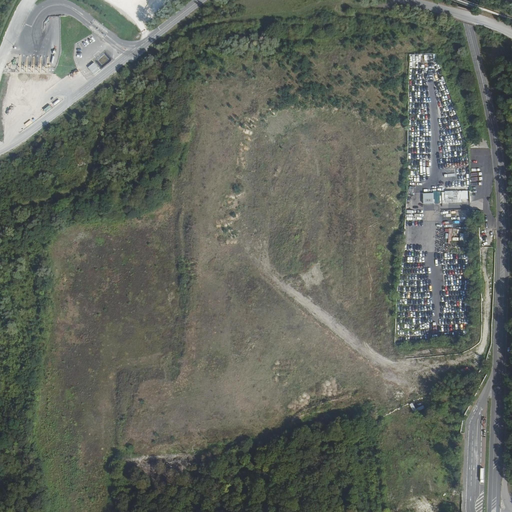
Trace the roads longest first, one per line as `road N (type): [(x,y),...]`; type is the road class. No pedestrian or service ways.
road 1 (secondary): [(493,511),(501,186),(461,0)]
road 2 (track): [(220,69),(415,47),(432,38),(425,25),(341,13),(347,0),(383,7),(396,0)]
road 3 (track): [(0,212),(78,187),(111,106),(118,65)]
road 4 (track): [(246,19),(189,33),(174,43),(160,82),(111,106)]
